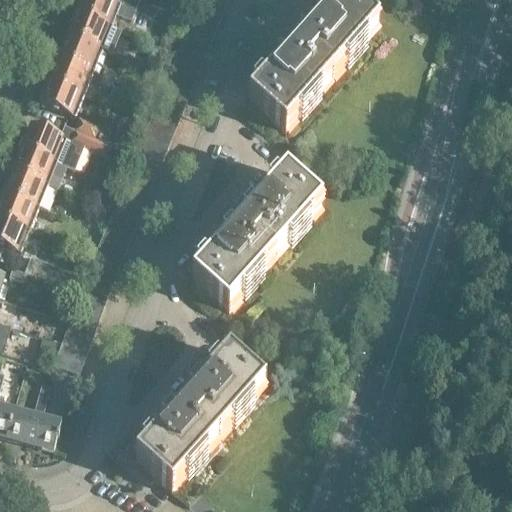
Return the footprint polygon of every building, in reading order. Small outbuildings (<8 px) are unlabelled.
[(79,5),(75,15),(77,16),(112,30),(116,19),(131,25),(141,0),(109,0),(109,2),(102,0),(83,0),(81,5),(79,5)] [(206,0),(200,0),(197,10),(223,18),(227,7),(206,0)] [(343,0),(296,51),(332,83),(379,32),(363,18),(368,12),(353,0),(349,0),(346,3),(343,0)] [(197,10),(192,21),(218,29),(223,18),(197,10)] [(72,29),(68,38),(103,52),(112,56),(121,34),(112,30),(77,16),(75,15),(70,26),(72,29)] [(188,32),(213,40),(214,40),(218,29),(192,21),(188,32)] [(213,40),(188,32),(184,42),(209,52),(213,40)] [(62,53),(59,61),(93,75),(103,52),(68,38),(67,41),(63,43),(60,49),(62,53)] [(209,52),(184,42),(179,54),(204,64),(209,52)] [(296,51),(247,105),(251,108),(246,113),(263,128),(267,123),(283,137),(332,83),(296,51)] [(151,52),(144,71),(160,77),(167,58),(151,52)] [(179,54),(174,65),(199,75),(204,64),(179,54)] [(51,73),(47,82),(84,97),(93,75),(59,61),(54,72),(51,73)] [(199,75),(174,65),(170,75),(195,86),(199,75)] [(104,72),(102,78),(114,83),(116,76),(104,72)] [(195,86),(170,75),(165,87),(190,97),(195,86)] [(114,83),(102,78),(98,87),(110,92),(114,83)] [(44,97),(40,107),(75,121),(84,97),(47,82),(42,94),(44,97)] [(165,87),(161,98),(186,108),(190,97),(165,87)] [(186,108),(161,98),(156,109),(181,119),(186,108)] [(181,119),(156,109),(152,120),(177,130),(181,119)] [(177,130),(152,120),(147,131),(172,141),(177,130)] [(79,123),(74,134),(102,145),(106,134),(79,123)] [(23,140),(19,151),(57,166),(57,167),(70,172),(74,174),(83,150),(106,159),(110,149),(102,145),(74,134),(66,131),(61,142),(31,130),(27,139),(23,140)] [(172,141),(147,131),(143,142),(168,152),(172,141)] [(143,142),(138,154),(163,163),(168,152),(143,142)] [(17,163),(13,174),(48,188),(57,192),(61,194),(70,172),(57,167),(57,166),(19,151),(16,161),(17,163)] [(163,163),(138,154),(133,166),(159,175),(163,163)] [(159,175),(133,166),(129,177),(154,186),(159,175)] [(5,185),(2,192),(4,196),(4,197),(39,210),(49,214),(57,192),(48,188),(48,189),(13,174),(9,184),(5,185)] [(154,186),(129,177),(124,188),(150,197),(154,186)] [(285,180),(238,232),(275,265),(322,212),(305,197),(310,192),(294,177),(289,183),(285,180)] [(150,197),(124,188),(119,200),(145,208),(150,197)] [(0,221),(30,234),(39,211),(39,210),(4,197),(0,205),(0,221)] [(118,204),(101,197),(97,208),(113,214),(118,204)] [(145,208),(119,200),(118,204),(115,211),(141,219),(145,208)] [(113,214),(97,208),(91,221),(108,227),(110,222),(113,214)] [(141,219),(115,211),(110,222),(136,231),(141,219)] [(0,248),(20,257),(30,234),(0,221),(0,248)] [(110,222),(108,227),(105,234),(132,242),(136,231),(110,222)] [(275,265),(238,232),(191,285),(195,288),(190,293),(206,308),(211,302),(228,317),(275,265)] [(132,242),(105,234),(101,245),(127,253),(132,242)] [(127,253),(101,245),(96,256),(123,264),(127,253)] [(86,247),(81,258),(94,263),(96,256),(98,253),(86,247)] [(123,264),(96,256),(92,268),(118,275),(123,264)] [(31,261),(25,276),(24,277),(25,277),(66,289),(71,277),(31,261)] [(118,275),(92,268),(87,279),(114,286),(118,275)] [(25,276),(11,272),(9,281),(23,285),(25,277),(24,277),(25,276)] [(114,286),(87,279),(82,290),(109,297),(114,286)] [(109,297),(82,290),(78,302),(105,309),(109,297)] [(105,309),(78,302),(74,314),(101,321),(105,309)] [(0,313),(13,317),(16,309),(3,305),(0,313)] [(101,321),(74,314),(70,325),(97,333),(101,321)] [(97,333),(70,325),(66,337),(93,345),(97,333)] [(0,357),(3,358),(10,332),(0,328),(0,357)] [(93,345),(66,337),(62,348),(89,357),(93,345)] [(89,357),(62,348),(57,360),(85,369),(89,357)] [(230,360),(182,412),(218,446),(266,393),(249,377),(254,373),(237,358),(233,363),(230,360)] [(57,360),(56,363),(53,371),(81,381),(85,369),(57,360)] [(38,401),(47,404),(50,391),(42,388),(38,401)] [(38,401),(34,414),(43,416),(47,404),(38,401)] [(0,410),(0,441),(7,443),(15,414),(0,410)] [(135,465),(138,468),(133,473),(149,488),(154,482),(171,497),(218,446),(182,412),(135,465)] [(15,414),(7,443),(30,449),(38,421),(15,414)] [(38,421),(30,449),(54,456),(62,427),(38,421)]
